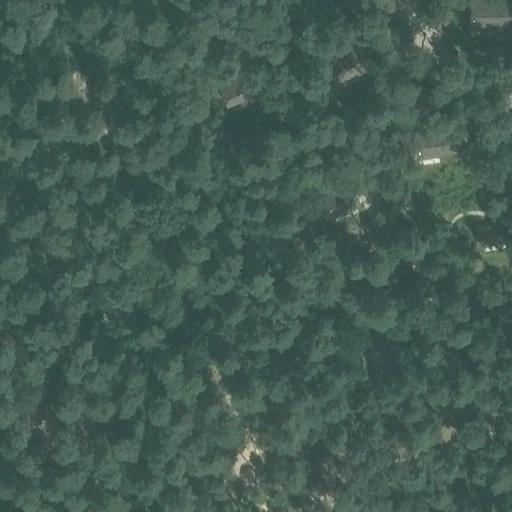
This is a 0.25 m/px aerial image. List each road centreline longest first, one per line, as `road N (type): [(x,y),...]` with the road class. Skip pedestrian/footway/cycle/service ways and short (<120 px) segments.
road 1 (track): [(55,0),(275,511)]
road 2 (track): [(0,203),(94,84)]
